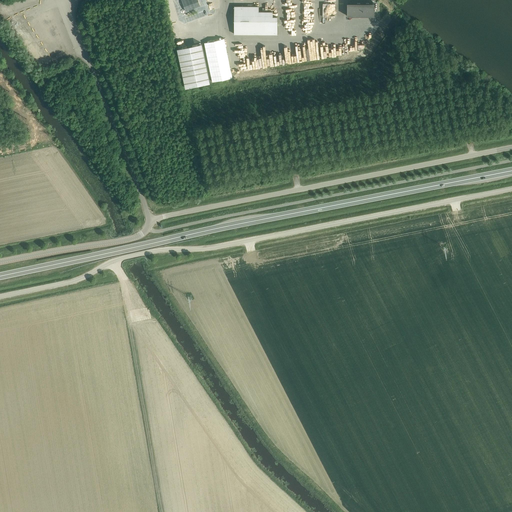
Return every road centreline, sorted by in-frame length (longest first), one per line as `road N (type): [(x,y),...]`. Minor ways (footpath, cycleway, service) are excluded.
road 1 (unclassified): [(0,296),(159,250),(214,247),(511,189)]
road 2 (trunk): [(0,276),(511,170)]
road 3 (unclassified): [(149,220),(511,147)]
road 4 (unclassified): [(149,220),(87,57)]
road 5 (unclassified): [(0,261),(113,242),(136,235),(149,220)]
